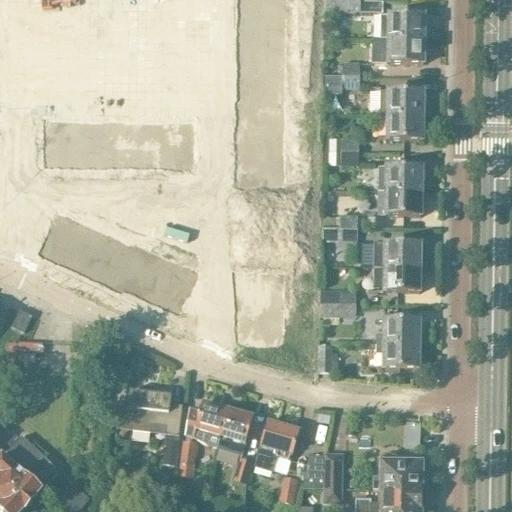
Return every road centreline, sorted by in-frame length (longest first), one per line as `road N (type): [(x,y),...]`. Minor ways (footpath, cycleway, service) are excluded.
road 1 (residential): [(464,0),(456,409)]
road 2 (secondary): [(491,411),(497,24)]
road 3 (residential): [(206,364),(210,0)]
road 4 (residential): [(5,0),(17,117),(20,243),(12,277)]
road 5 (residential): [(206,364),(288,389),(456,409)]
road 6 (residential): [(12,277),(206,364)]
